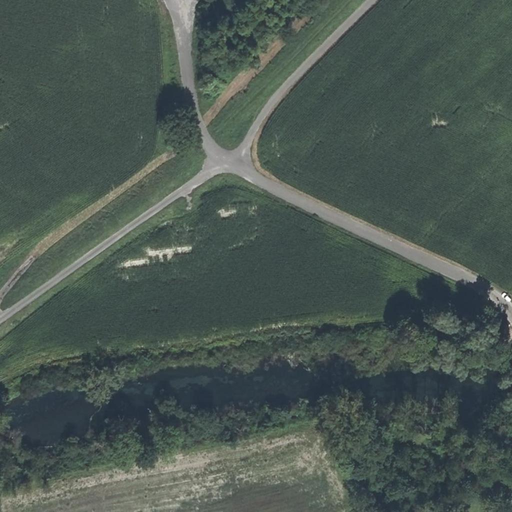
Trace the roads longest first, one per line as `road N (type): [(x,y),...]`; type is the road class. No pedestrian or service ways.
road 1 (track): [(511,310),(228,161)]
road 2 (track): [(228,161),(0,318)]
road 3 (track): [(372,0),(283,88),(228,161)]
road 4 (track): [(205,137),(351,0)]
road 5 (track): [(228,161),(192,113),(174,1)]
